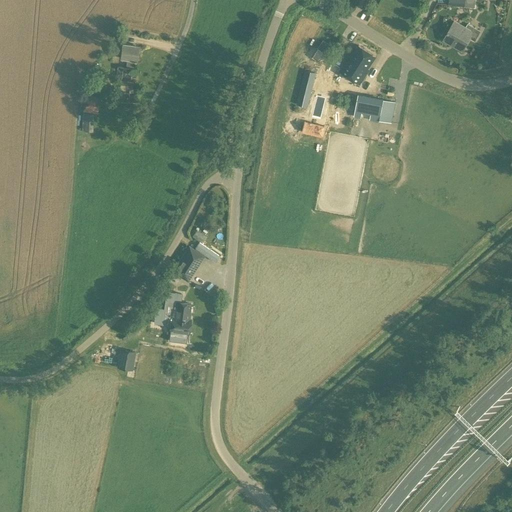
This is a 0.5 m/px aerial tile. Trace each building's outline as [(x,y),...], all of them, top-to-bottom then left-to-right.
[(462,51),(469,38),(475,42),(481,31),(473,27),(471,31),(454,21),(444,39),(453,44),(452,45),(462,51)] [(110,39),(107,57),(117,58),(116,64),(128,66),(132,42),(110,39)] [(132,42),(128,66),(143,68),(146,45),(132,42)] [(359,46),(351,58),(349,57),(340,71),(359,84),(369,70),(367,69),(375,57),(359,46)] [(312,58),(335,72),(340,63),(318,49),(312,58)] [(305,70),(296,104),(308,107),(316,72),(305,70)] [(358,93),(354,116),(370,119),(370,115),(378,116),(377,120),(391,122),(395,100),(382,98),(358,93)] [(98,114),(101,97),(85,94),(82,111),(98,114)] [(82,131),(93,131),(94,113),(82,113),(82,131)] [(322,139),(325,125),(305,121),(301,135),(322,139)] [(204,241),(207,233),(196,230),(193,238),(204,241)] [(188,247),(173,273),(189,282),(204,256),(188,247)] [(152,321),(171,324),(172,317),(173,317),(175,302),(179,303),(180,297),(181,291),(165,289),(162,306),(155,305),(152,321)] [(173,317),(172,317),(171,324),(170,331),(185,333),(188,333),(190,320),(188,320),(191,301),(186,300),(186,298),(180,297),(179,303),(175,302),(173,317)] [(185,333),(170,331),(169,338),(184,340),(185,333)] [(131,370),(134,352),(121,350),(117,367),(131,370)]
